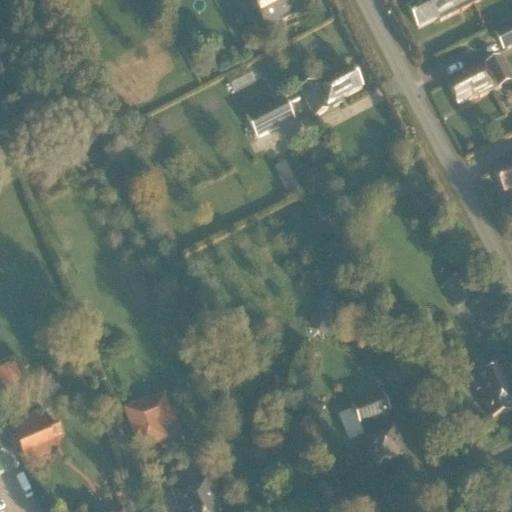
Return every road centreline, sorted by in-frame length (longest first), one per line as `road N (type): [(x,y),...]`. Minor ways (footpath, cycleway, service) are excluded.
road 1 (residential): [(511,290),(360,0)]
road 2 (residential): [(369,511),(511,455)]
